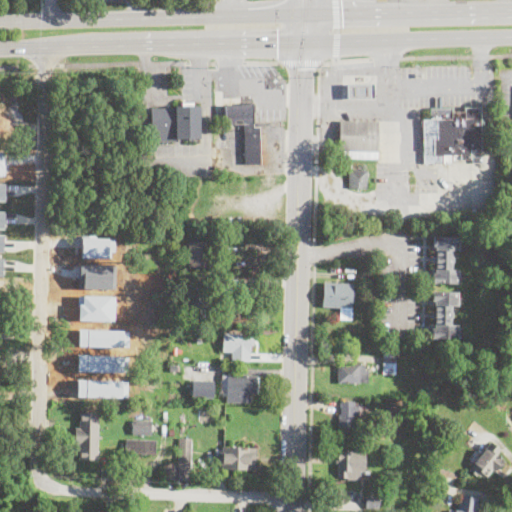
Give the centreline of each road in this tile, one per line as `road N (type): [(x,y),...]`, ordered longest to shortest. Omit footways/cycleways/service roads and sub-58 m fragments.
road 1 (tertiary): [(305,0),(293,511)]
road 2 (primary): [(511,10),(0,21)]
road 3 (primary): [(0,47),(511,37)]
road 4 (residential): [(44,46),(41,479)]
road 5 (residential): [(294,500),(61,489),(41,479)]
road 6 (residential): [(398,346),(400,242),(296,257)]
